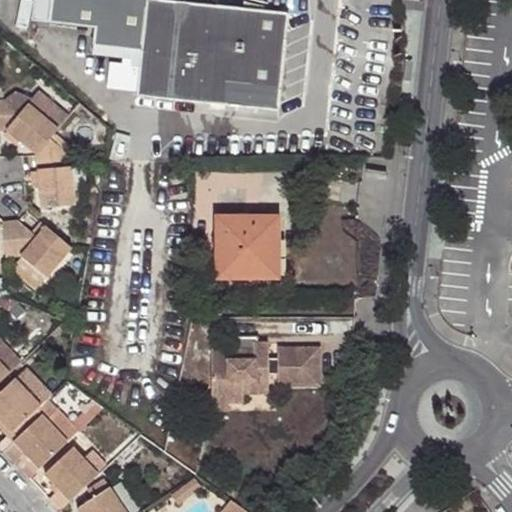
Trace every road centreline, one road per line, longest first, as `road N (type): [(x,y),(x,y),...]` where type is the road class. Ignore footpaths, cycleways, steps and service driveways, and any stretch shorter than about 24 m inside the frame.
road 1 (unclassified): [(408,295),(439,0)]
road 2 (unclassified): [(405,429),(317,511)]
